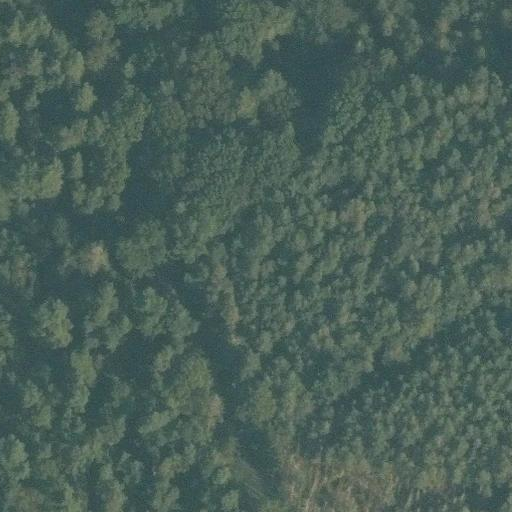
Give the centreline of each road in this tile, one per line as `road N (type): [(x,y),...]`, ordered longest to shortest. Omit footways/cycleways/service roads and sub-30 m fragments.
road 1 (unclassified): [(263,511),(34,0)]
road 2 (track): [(511,81),(152,264)]
road 3 (track): [(19,511),(217,409)]
